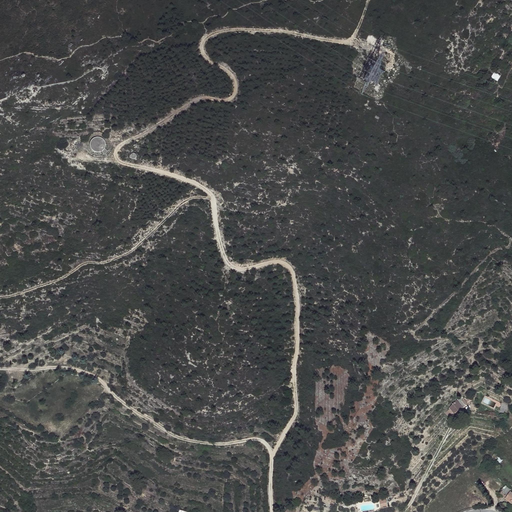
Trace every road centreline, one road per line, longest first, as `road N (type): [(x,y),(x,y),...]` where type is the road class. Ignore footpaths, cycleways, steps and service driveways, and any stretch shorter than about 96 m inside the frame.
road 1 (track): [(271,454),(296,411),(293,271),(278,260),(234,267),(204,186),(124,163),(115,153),(192,100),(235,92),(231,74),(204,54),(207,36),(253,29),(350,39),(368,0)]
road 2 (track): [(0,297),(119,257),(188,196),(211,194)]
